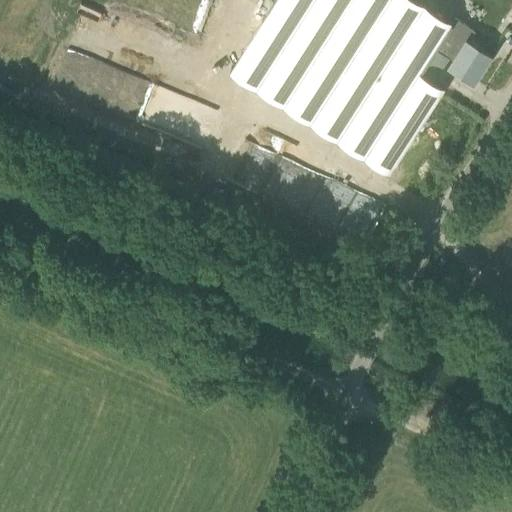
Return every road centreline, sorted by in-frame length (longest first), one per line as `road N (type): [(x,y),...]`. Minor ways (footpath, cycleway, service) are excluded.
road 1 (track): [(0,246),(511,471)]
road 2 (unclassified): [(296,511),(375,327),(511,105)]
